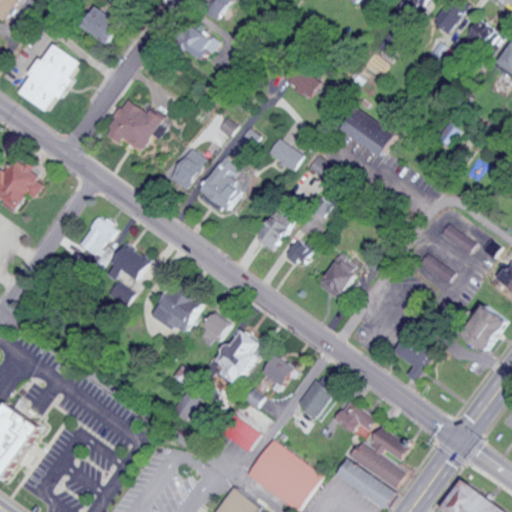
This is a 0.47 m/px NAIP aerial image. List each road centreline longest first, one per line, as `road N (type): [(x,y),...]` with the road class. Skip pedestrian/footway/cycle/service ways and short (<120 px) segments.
road 1 (residential): [(0,105),(511,474)]
road 2 (residential): [(209,511),(447,200)]
road 3 (residential): [(65,151),(178,0)]
road 4 (primary): [(409,511),(511,371)]
road 5 (residential): [(89,169),(0,294)]
